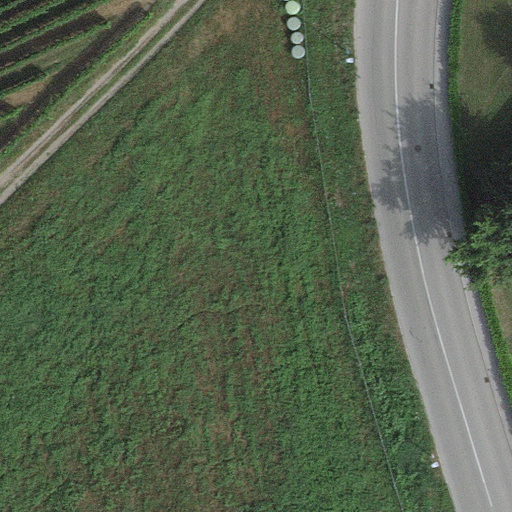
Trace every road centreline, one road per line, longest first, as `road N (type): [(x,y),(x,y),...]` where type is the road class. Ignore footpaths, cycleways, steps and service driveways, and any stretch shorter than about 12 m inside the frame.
road 1 (tertiary): [(495,511),(418,254),(395,91),(400,0)]
road 2 (track): [(0,202),(204,0)]
